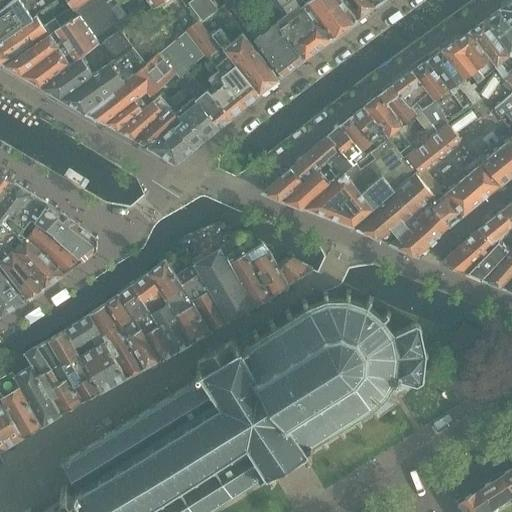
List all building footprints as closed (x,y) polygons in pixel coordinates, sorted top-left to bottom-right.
[(0,0),(0,9),(13,0),(0,0)] [(13,0),(0,9),(0,39),(36,15),(58,0),(13,0)] [(125,27),(119,19),(126,15),(117,3),(111,8),(105,0),(88,0),(73,11),(77,16),(5,65),(41,86),(81,56),(99,43),(100,45),(103,42),(121,30),(125,27)] [(66,0),(71,8),(73,11),(88,0),(66,0)] [(210,0),(192,0),(188,3),(202,22),(218,10),(210,0)] [(290,36),(288,38),(304,59),(332,38),(332,39),(303,0),(267,0),(264,3),(273,14),(272,14),(290,36)] [(303,0),(332,39),(357,20),(341,0),(303,0)] [(341,0),(357,20),(377,4),(373,0),(341,0)] [(511,0),(502,8),(511,21),(511,0)] [(36,15),(0,39),(0,62),(5,65),(77,16),(73,11),(71,8),(56,19),(55,18),(44,26),(36,15)] [(509,53),(508,54),(511,59),(511,21),(502,8),(500,9),(500,10),(486,20),(509,53)] [(272,14),(249,32),(281,76),(304,59),(288,38),(290,36),(272,14)] [(511,59),(508,54),(509,53),(486,20),(471,30),(496,64),(494,65),(495,68),(502,78),(511,86),(511,59)] [(198,21),(186,31),(203,53),(206,57),(219,48),(198,21)] [(220,29),(211,36),(220,46),(259,93),(259,94),(278,79),(243,33),(231,43),(220,29)] [(81,56),(41,86),(86,112),(146,63),(121,30),(103,42),(115,58),(93,74),(81,56)] [(471,30),(457,40),(484,77),(495,68),(494,65),(496,64),(471,30)] [(177,75),(203,53),(186,31),(160,53),(159,52),(146,63),(86,112),(105,122),(133,100),(135,102),(141,98),(140,97),(146,92),(150,96),(176,74),(177,75)] [(467,81),(465,79),(471,74),(478,82),(484,77),(457,40),(443,50),(467,82),(468,81),(467,81)] [(219,48),(206,57),(207,58),(208,57),(219,70),(222,79),(244,106),(259,93),(220,46),(219,48)] [(471,86),(468,81),(467,82),(443,50),(429,60),(453,93),(461,88),(473,105),(481,99),(473,90),(476,87),(474,84),(471,86)] [(429,60),(413,71),(434,100),(433,104),(426,111),(422,114),(437,131),(447,122),(438,105),(453,95),(452,94),(453,93),(429,60)] [(208,80),(205,82),(231,116),(244,106),(222,79),(219,70),(208,79),(208,80)] [(181,90),(185,98),(169,112),(178,123),(174,127),(193,148),(218,127),(191,93),(200,86),(188,71),(179,78),(180,79),(176,81),(182,89),(181,90)] [(433,104),(434,100),(413,71),(392,85),(392,86),(414,113),(422,106),(426,111),(433,104)] [(200,86),(191,93),(218,127),(231,116),(205,82),(200,86)] [(407,128),(408,126),(406,124),(415,117),(430,136),(437,131),(422,114),(426,111),(422,106),(414,113),(392,86),(380,95),(407,128)] [(169,112),(185,98),(181,90),(170,100),(163,92),(153,100),(152,100),(147,105),(146,106),(118,130),(131,136),(166,107),(169,112)] [(398,130),(410,145),(400,153),(404,157),(408,153),(420,144),(407,128),(380,95),(367,105),(391,135),(398,130)] [(133,100),(105,122),(118,130),(146,106),(147,105),(141,98),(135,102),(133,100)] [(388,139),(388,138),(391,135),(367,105),(364,106),(365,107),(354,115),(374,141),(373,142),(377,148),(378,147),(388,139)] [(178,123),(169,112),(166,107),(131,136),(135,138),(148,146),(149,146),(150,147),(174,127),(178,123)] [(340,125),(362,151),(373,142),(374,141),(354,115),(340,125)] [(420,144),(408,153),(416,163),(418,161),(422,166),(421,167),(424,170),(461,140),(447,124),(447,123),(448,122),(447,122),(437,131),(430,136),(420,144)] [(362,151),(340,125),(328,135),(342,149),(356,164),(366,156),(362,151)] [(174,127),(150,147),(172,161),(171,161),(172,161),(174,162),(175,162),(176,162),(177,161),(179,160),(178,160),(193,148),(174,127)] [(301,159),(291,168),(303,180),(325,162),(342,149),(328,135),(301,159)] [(483,163),(481,164),(500,185),(502,183),(511,175),(511,136),(482,161),(483,163)] [(340,178),(303,207),(329,217),(383,174),(404,157),(400,153),(388,139),(378,147),(377,148),(367,156),(366,156),(356,164),(340,178)] [(342,149),(325,162),(340,178),(356,164),(342,149)] [(329,217),(353,227),(421,167),(422,166),(418,161),(416,163),(408,153),(404,157),(383,174),(329,217)] [(284,200),(284,201),(303,207),(340,178),(325,162),(303,180),(304,181),(284,200)] [(443,195),(430,205),(449,226),(449,227),(463,215),(500,185),(481,164),(443,196),(443,195)] [(421,167),(353,227),(382,239),(439,187),(424,170),(421,167)] [(291,168),(266,189),(267,189),(268,193),(268,194),(283,201),(284,200),(304,181),(303,180),(291,168)] [(0,202),(14,181),(0,173),(0,202)] [(0,202),(0,221),(2,219),(19,234),(33,218),(37,220),(48,203),(33,194),(14,181),(0,202)] [(48,203),(37,220),(49,228),(60,211),(48,203)] [(430,205),(390,243),(419,256),(449,226),(430,205)] [(511,224),(511,214),(505,207),(479,228),(479,229),(493,243),(511,224)] [(60,211),(49,228),(65,244),(79,224),(60,211)] [(49,228),(37,220),(33,218),(19,234),(64,273),(81,261),(82,260),(65,244),(49,228)] [(11,256),(15,253),(46,285),(49,283),(50,283),(59,277),(60,276),(63,274),(64,274),(64,273),(19,234),(2,219),(0,221),(0,239),(3,242),(1,244),(11,256)] [(65,244),(82,260),(97,249),(97,238),(79,224),(65,244)] [(466,272),(482,279),(483,279),(511,247),(511,224),(493,243),(466,272)] [(479,229),(442,261),(466,272),(493,243),(479,229)] [(0,262),(17,285),(22,291),(27,297),(29,296),(43,287),(45,286),(46,285),(15,253),(11,256),(1,244),(3,242),(0,239),(0,262)] [(242,244),(225,255),(231,266),(255,305),(273,294),(252,260),(242,244)] [(511,273),(511,247),(483,279),(501,286),(511,273)] [(255,305),(231,266),(225,255),(220,248),(193,264),(194,265),(229,321),(255,305)] [(270,251),(252,260),(273,294),(289,285),(288,285),(290,284),(278,264),(277,264),(270,251)] [(186,255),(187,256),(182,259),(188,268),(176,275),(210,331),(227,322),(229,321),(194,265),(193,264),(187,254),(186,255)] [(278,264),(290,284),(299,279),(307,273),(313,270),(313,268),(292,257),(289,259),(286,257),(278,264)] [(165,259),(149,272),(170,301),(192,341),(210,331),(176,275),(165,259)] [(0,313),(0,314),(1,313),(15,305),(22,300),(22,301),(23,300),(18,294),(14,287),(0,269),(0,313)] [(148,273),(134,283),(162,328),(175,350),(176,350),(192,341),(170,301),(149,272),(148,273)] [(511,273),(501,286),(511,289),(511,273)] [(134,283),(120,294),(160,360),(176,351),(175,350),(162,328),(134,283)] [(23,300),(27,297),(22,291),(18,294),(23,300)] [(118,294),(107,302),(146,367),(160,360),(120,294),(119,295),(118,294)] [(204,511),(213,507),(214,508),(218,505),(217,505),(231,496),(234,501),(238,499),(236,496),(236,495),(235,494),(236,493),(237,492),(249,485),(249,486),(253,484),(253,483),(259,479),(259,480),(267,475),(267,476),(268,475),(268,476),(270,479),(274,477),(272,474),(272,473),(303,454),(304,454),(305,457),(309,455),(307,452),(306,452),(307,451),(307,450),(314,446),(314,445),(320,441),(322,445),(326,442),(324,439),(324,438),(337,431),(339,434),(343,432),(341,428),(353,420),(354,421),(356,424),(360,421),(358,418),(370,410),(375,418),(378,416),(379,418),(398,404),(396,401),(395,400),(396,399),(396,398),(397,398),(401,397),(410,389),(412,384),(416,385),(423,380),(424,376),(422,376),(422,374),(423,374),(424,356),(427,356),(426,350),(424,351),(419,331),(421,330),(419,325),(414,323),(409,325),(410,326),(393,333),(387,324),(385,321),(385,320),(388,318),(384,314),(381,316),(381,317),(369,307),(369,306),(371,303),(369,302),(366,301),(365,304),(364,305),(350,300),(350,299),(350,295),(346,295),(345,298),(345,299),(329,300),(329,299),(329,295),(324,296),(324,300),(324,301),(310,307),(310,306),(308,302),(304,305),(306,308),(306,309),(294,316),(293,316),(291,313),(287,315),(289,319),(277,327),(277,326),(275,323),(271,326),(273,329),(260,337),(258,334),(258,333),(256,330),(256,329),(251,332),(252,333),(251,333),(247,335),(240,340),(239,338),(236,340),(235,339),(233,341),(233,339),(222,345),(221,346),(220,346),(210,352),(209,353),(208,354),(197,360),(199,362),(196,363),(200,369),(197,371),(199,374),(194,377),(196,380),(190,384),(189,383),(186,385),(186,386),(172,395),(172,394),(168,396),(169,397),(155,405),(154,404),(151,407),(151,408),(137,416),(137,415),(133,418),(134,418),(120,427),(119,426),(116,428),(116,429),(103,437),(102,437),(98,439),(99,440),(86,448),(85,447),(82,449),(82,450),(79,452),(67,460),(66,459),(62,461),(63,462),(58,465),(61,468),(65,466),(79,488),(80,489),(79,489),(73,493),(68,485),(62,488),(67,497),(43,511),(32,511),(30,508),(24,511),(204,511)] [(107,302),(106,303),(90,314),(128,377),(146,367),(107,302)] [(90,314),(89,314),(89,315),(79,322),(115,384),(127,377),(128,377),(90,314)] [(79,322),(66,330),(103,391),(115,384),(79,322)] [(66,330),(48,340),(61,361),(67,372),(69,375),(84,401),(103,391),(66,330)] [(48,340),(38,346),(52,366),(61,361),(48,340)] [(36,346),(26,353),(32,365),(62,413),(74,406),(59,381),(51,367),(52,366),(38,346),(37,347),(36,346)] [(13,372),(11,373),(43,425),(62,413),(32,365),(15,375),(13,372)] [(11,373),(0,379),(0,390),(27,435),(43,425),(11,373)] [(84,401),(69,375),(59,381),(74,406),(84,401)] [(0,451),(27,435),(0,390),(0,451)] [(511,465),(500,473),(511,489),(511,465)] [(511,511),(511,489),(500,473),(480,487),(497,511),(511,511)] [(497,511),(480,487),(460,500),(462,504),(463,504),(467,511),(497,511)]
